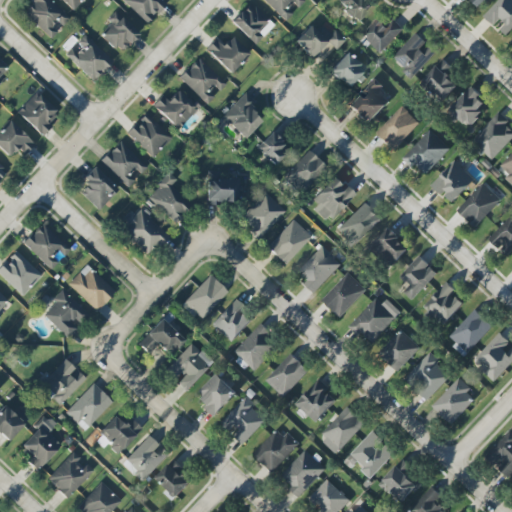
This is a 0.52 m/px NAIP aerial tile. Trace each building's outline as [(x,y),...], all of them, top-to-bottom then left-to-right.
[(34,0),(23,13),(51,39),(60,30),(59,29),(69,18),(49,0),(34,0)] [(61,0),(73,11),(83,0),(61,0)] [(122,0),(148,24),(167,4),(162,0),(122,0)] [(296,11),(304,1),(303,0),(263,0),(285,21),(296,11)] [(373,6),(366,0),(339,0),(336,3),(356,23),(373,6)] [(468,0),(478,9),(486,0),(468,0)] [(494,26),(500,20),(504,23),(499,29),(507,36),(511,30),(511,0),(499,0),(484,17),(494,26)] [(255,45),(263,36),(259,33),(269,22),(249,3),(231,22),(255,45)] [(139,34),(117,13),(99,33),(121,53),(139,34)] [(381,54),(404,29),(394,20),(388,26),(379,17),(362,35),(381,54)] [(328,42),(335,50),(345,41),(335,29),(330,34),(323,26),(316,31),(311,25),(294,40),(310,58),(328,42)] [(413,79),(437,53),(427,44),(428,44),(416,33),(392,59),(413,79)] [(112,61),(84,35),(65,55),(93,82),(112,61)] [(215,39),(205,50),(230,74),(249,54),(231,37),(222,46),(215,39)] [(348,89),(366,69),(347,51),(329,71),(348,89)] [(213,96),(211,95),(224,82),(198,58),(179,78),(206,104),(213,96)] [(0,81),(0,76),(8,68),(0,60),(0,83),(1,82),(0,81)] [(444,101),(458,87),(447,75),(453,69),(444,60),(424,80),(444,101)] [(348,105),(369,125),(393,100),(372,80),(348,105)] [(485,104),(479,99),(482,96),(472,87),(450,111),(469,128),(483,114),(479,110),(485,104)] [(162,95),(152,106),(178,130),(197,109),(177,90),(167,100),(162,95)] [(245,138),(261,121),(248,109),(255,102),(244,92),(222,117),(245,138)] [(60,116),(37,93),(17,111),(39,135),(60,116)] [(377,134),(395,150),(420,123),(402,107),(377,134)] [(172,138),(145,113),(126,134),(153,158),(172,138)] [(511,140),(511,127),(498,114),(470,143),(491,163),(511,140)] [(35,144),(9,120),(0,129),(0,149),(8,157),(15,149),(23,157),(35,144)] [(451,149),(430,130),(403,159),(413,169),(417,165),(427,175),(451,149)] [(273,165),(289,151),(273,132),(256,147),(273,165)] [(137,177),(147,167),(119,141),(100,162),(127,187),(136,177),(137,177)] [(326,167),(308,151),(280,181),(298,197),(326,167)] [(511,154),(501,167),(511,177),(511,154)] [(475,180),(455,161),(431,186),(442,195),(444,193),(454,203),(475,180)] [(98,210),(118,190),(94,167),(81,180),(87,185),(80,193),(98,210)] [(207,203),(237,204),(238,178),(219,178),(220,173),(208,172),(207,203)] [(175,224),(192,204),(171,185),(176,179),(169,173),(146,199),(175,224)] [(330,222),(354,195),(333,177),(310,203),(330,222)] [(476,228),(502,200),(483,183),(458,212),(476,228)] [(285,211),(265,192),(239,219),(260,238),(285,211)] [(335,230),(352,248),(381,221),(365,203),(335,230)] [(119,228),(150,255),(168,235),(138,208),(119,228)] [(266,248),(285,265),(310,237),(293,220),(266,248)] [(511,220),(511,222),(508,220),(489,240),(507,257),(511,251),(511,220)] [(50,269),(69,248),(42,223),(23,244),(50,269)] [(409,251),(389,227),(368,245),(388,269),(409,251)] [(297,271),(307,281),(304,284),(314,294),(342,265),(321,246),(297,271)] [(0,274),(23,296),(41,276),(15,251),(0,266),(0,274)] [(438,273),(420,256),(399,278),(406,285),(401,290),(412,300),(438,273)] [(115,292),(86,265),(68,284),(96,312),(115,292)] [(322,300),(340,318),(367,291),(350,273),(322,300)] [(182,304),(200,321),(227,292),(209,275),(182,304)] [(466,302),(447,284),(422,310),(441,328),(466,302)] [(41,315),(67,339),(77,329),(75,327),(88,314),(63,291),(41,315)] [(387,300),(383,305),(376,298),(349,327),(360,337),(363,334),(373,343),(401,313),(387,300)] [(254,321),(236,301),(212,323),(230,343),(254,321)] [(466,356),(494,326),(475,309),(448,339),(466,356)] [(137,344),(148,354),(158,344),(170,355),(184,340),(161,318),(137,344)] [(253,373),(280,344),(260,325),(233,355),(253,373)] [(379,354),(398,372),(421,348),(401,330),(379,354)] [(511,364),(511,352),(510,355),(504,350),(510,342),(501,333),(473,362),(495,382),(511,364)] [(188,392),(214,363),(192,342),(166,370),(176,380),(176,381),(188,392)] [(310,371),(292,354),(266,381),(284,398),(310,371)] [(428,401),(452,375),(429,354),(405,380),(428,401)] [(61,404),(85,379),(75,370),(76,369),(65,359),(40,385),(61,404)] [(237,393),(217,373),(198,393),(209,403),(204,408),(214,418),(237,393)] [(433,408),(452,425),(474,401),(467,394),(472,389),(460,378),(433,408)] [(296,405),(317,423),(338,399),(318,381),(296,405)] [(85,431),(112,402),(93,383),(65,412),(85,431)] [(265,422),(252,410),(256,405),(247,396),(222,422),(245,444),(265,422)] [(17,409),(13,413),(4,405),(0,408),(0,435),(7,442),(28,420),(17,409)] [(319,438),(337,454),(366,424),(348,407),(319,438)] [(127,426),(113,415),(98,434),(121,453),(141,428),(131,420),(127,426)] [(60,445),(47,433),(54,425),(46,417),(20,446),(30,456),(26,461),(37,471),(60,445)] [(273,473),(300,444),(288,433),(284,437),(277,430),(254,455),(273,473)] [(396,452),(387,444),(381,451),(376,447),(383,440),(373,431),(349,457),(372,478),(396,452)] [(497,466),(498,466),(508,477),(511,473),(511,431),(487,455),(497,466)] [(122,463),(143,483),(169,455),(159,446),(148,435),(122,463)] [(83,461),(82,461),(73,452),(46,480),(67,499),(93,471),(83,461)] [(169,489),(165,493),(174,501),(193,480),(173,461),(157,478),(169,489)] [(423,484),(403,462),(380,483),(400,505),(423,484)] [(327,511),(340,511),(350,501),(327,480),(311,497),(327,511)] [(79,511),(115,511),(115,485),(95,485),(95,499),(79,499),(79,511)]
